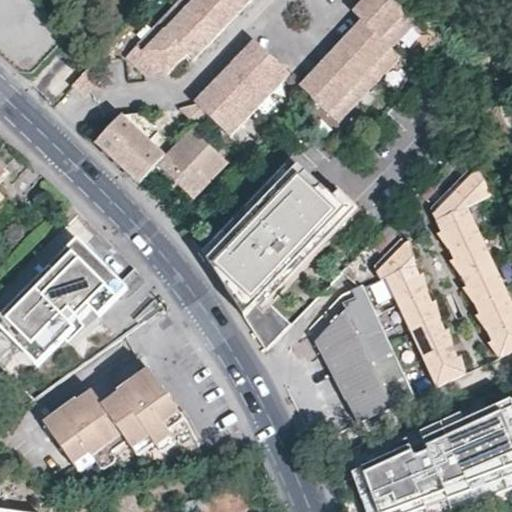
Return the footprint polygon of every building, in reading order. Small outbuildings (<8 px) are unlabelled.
[(219,0),(182,0),(180,2),(217,38),(227,28),(209,11),(219,0)] [(238,16),(221,0),(219,0),(209,11),(227,28),(238,16)] [(251,4),(246,0),(221,0),(238,16),(251,4)] [(419,23),(394,0),(367,0),(355,13),(364,22),(393,50),(419,23)] [(217,38),(180,2),(160,24),(179,42),(191,29),(209,47),(217,38)] [(393,50),(364,22),(355,32),(372,49),(361,61),(381,80),(402,59),(393,50)] [(179,42),(160,24),(128,57),(147,76),(158,64),(169,74),(190,53),(179,42)] [(75,25),(73,27),(61,41),(73,51),(87,36),(75,25)] [(209,47),(191,29),(179,42),(190,53),(197,59),(209,47)] [(372,49),(355,32),(343,44),(361,61),(372,49)] [(272,55),(254,38),(248,45),(265,62),(272,55)] [(361,61),(343,44),(331,56),(349,74),(361,61)] [(265,62),(248,45),(236,57),(271,91),(290,72),(280,63),(272,55),(265,62)] [(381,80),(361,61),(349,74),(331,56),(322,65),(361,102),(381,80)] [(271,91),(236,57),(227,66),(245,83),(233,96),(250,112),(271,91)] [(169,74),(158,64),(147,76),(169,74)] [(361,102),(322,65),(301,88),(340,124),(361,102)] [(99,76),(88,66),(72,82),(84,92),(99,76)] [(245,83),(227,66),(215,78),(233,96),(245,83)] [(233,96),(215,78),(203,90),(221,108),(233,96)] [(462,106),(455,79),(438,83),(445,110),(462,106)] [(250,112),(233,96),(221,108),(203,90),(194,100),(197,103),(206,111),(229,134),(250,112)] [(153,128),(137,113),(133,110),(120,110),(95,139),(113,156),(136,178),(153,160),(162,152),(146,137),(153,128)] [(239,143),(257,129),(249,119),(232,133),(239,143)] [(162,152),(153,160),(189,194),(223,158),(188,124),(162,152)] [(0,202),(5,198),(0,192),(0,171),(21,156),(4,142),(0,144),(0,202)] [(245,315),(247,317),(265,298),(347,211),(290,157),(202,252),(203,255),(216,273),(225,287),(227,289),(238,304),(245,315)] [(490,196),(477,159),(429,209),(500,357),(511,351),(511,301),(472,216),(490,196)] [(26,196),(43,176),(36,169),(31,165),(14,184),(26,196)] [(437,386),(465,373),(413,265),(410,244),(404,246),(400,238),(374,264),(378,274),(383,272),(437,386)] [(80,241),(0,317),(0,330),(36,368),(64,341),(60,337),(76,322),(79,325),(112,294),(94,275),(104,265),(80,241)] [(122,284),(104,265),(94,275),(112,294),(122,284)] [(319,341),(358,425),(389,400),(393,408),(417,397),(362,282),(351,287),(354,293),(342,300),(345,307),(319,341)] [(253,326),(273,306),(265,298),(247,317),(251,324),(253,326)] [(273,306),(253,326),(254,327),(260,337),(265,346),(268,351),(293,324),(273,306)] [(60,337),(64,341),(67,345),(83,329),(79,325),(76,322),(60,337)] [(172,428),(187,418),(167,388),(147,358),(114,379),(126,397),(130,402),(112,414),(108,408),(102,398),(84,410),(79,403),(47,423),(76,468),(93,457),(98,464),(102,471),(119,461),(115,454),(131,443),(141,458),(159,447),(163,453),(181,442),(176,435),(172,428)] [(84,410),(102,398),(98,392),(79,403),(84,410)] [(130,402),(126,397),(108,408),(112,414),(130,402)] [(414,421),(391,430),(394,437),(345,456),(366,511),(450,511),(511,488),(511,397),(479,410),(476,402),(416,425),(414,421)] [(389,400),(358,425),(393,408),(389,400)] [(191,424),(187,418),(172,428),(176,435),(191,424)] [(345,456),(394,437),(391,430),(361,441),(358,433),(339,440),(345,456)] [(81,475),(98,464),(93,457),(76,468),(81,475)] [(210,511),(205,497),(205,496),(179,506),(181,511),(210,511)]
